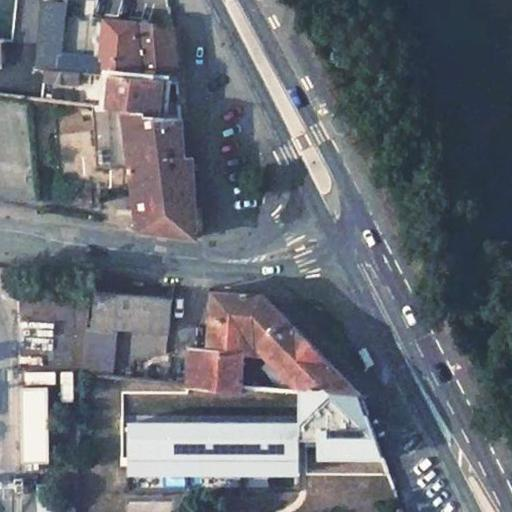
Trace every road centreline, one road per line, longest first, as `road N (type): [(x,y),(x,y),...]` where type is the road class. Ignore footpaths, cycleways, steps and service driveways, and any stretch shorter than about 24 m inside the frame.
road 1 (primary): [(510,511),(358,238)]
road 2 (primary): [(339,247),(475,511)]
road 3 (primary): [(232,10),(231,35),(339,247)]
road 4 (primary): [(358,238),(252,25),(232,10)]
road 5 (residential): [(191,267),(0,243)]
road 6 (residential): [(191,267),(258,272),(339,247)]
